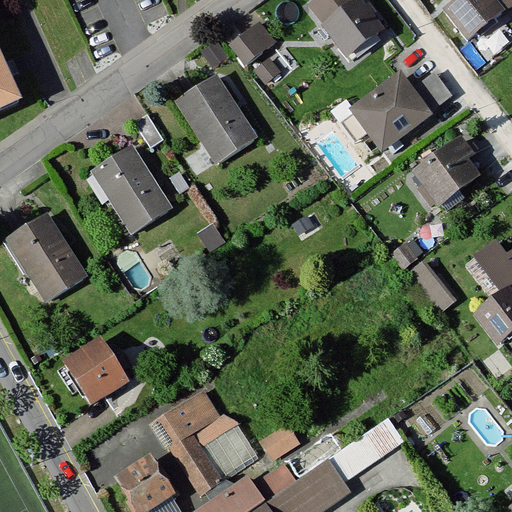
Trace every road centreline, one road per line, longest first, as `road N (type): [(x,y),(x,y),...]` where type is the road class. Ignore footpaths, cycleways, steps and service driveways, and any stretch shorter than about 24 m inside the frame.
road 1 (residential): [(0,170),(234,0)]
road 2 (residential): [(86,511),(0,357)]
road 3 (residential): [(404,0),(511,138)]
